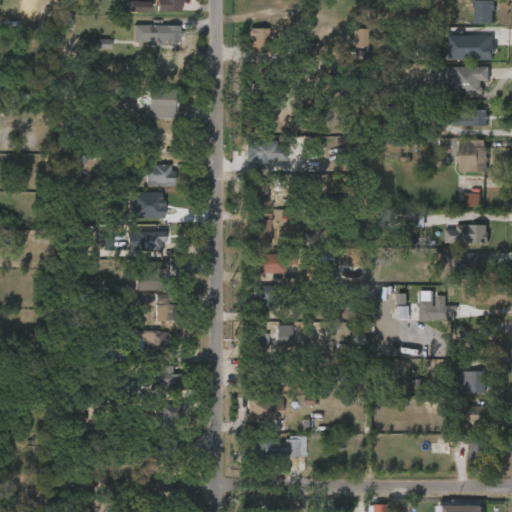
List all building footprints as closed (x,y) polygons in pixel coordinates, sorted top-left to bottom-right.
[(166,24),(166,11),(168,11),(167,0),(142,0),(142,24),(166,24)] [(180,0),(180,11),(162,11),(162,0),(180,0)] [(493,0),(493,22),(472,22),(472,0),(493,0)] [(125,1),(148,1),(148,10),(125,10),(125,1)] [(480,13),(460,13),(460,36),(480,36),(480,13)] [(136,14),(115,14),(115,25),(136,25),(136,14)] [(132,42),(132,24),(179,24),(179,42),(132,42)] [(119,54),(137,55),(137,58),(151,59),(151,54),(167,54),(167,38),(120,37),(119,54)] [(110,38),(110,48),(82,48),(82,38),(110,38)] [(353,41),(339,41),(340,61),(354,60),(353,41)] [(237,65),(256,65),(256,46),(237,46),(237,65)] [(479,49),(434,48),(434,72),(479,73),(479,49)] [(70,63),(97,62),(97,51),(70,52),(70,63)] [(302,56),(287,56),(288,71),(303,71),(302,56)] [(488,81),(482,81),(482,94),(451,94),(451,66),(488,66),(488,81)] [(469,107),(469,94),(476,94),(476,79),(421,80),(421,100),(439,100),(439,107),(469,107)] [(173,117),(147,117),(147,90),(173,90),(173,117)] [(134,130),(160,131),(161,103),(135,102),(134,130)] [(474,124),(440,123),(440,138),(473,139),(474,124)] [(487,172),(460,172),(460,140),(487,140),(487,172)] [(266,170),(251,170),(251,141),(276,141),(276,146),(284,146),(284,160),(266,160),(266,170)] [(473,152),(446,153),(446,185),(473,184),(473,152)] [(254,174),(271,174),(271,155),(237,154),(236,183),(254,183),(254,174)] [(170,185),(144,185),(144,164),(170,164),(170,185)] [(158,176),(131,177),(132,198),(159,197),(158,176)] [(252,198),(238,198),(237,218),(252,219),(252,198)] [(451,219),(467,219),(467,206),(451,206),(451,219)] [(256,254),(257,226),(240,226),(239,254),(256,254)] [(486,226),(486,243),(445,243),(445,226),(486,226)] [(474,237),(442,238),(442,242),(431,242),(432,256),(474,255),(474,237)] [(148,263),(148,244),(112,243),(112,262),(148,263)] [(255,253),(295,253),(295,265),(283,265),(283,275),(255,275),(255,253)] [(164,264),(164,277),(149,277),(149,264),(164,264)] [(471,265),(441,266),(442,284),(472,284),(471,265)] [(243,286),(281,286),(281,268),(243,267),(243,286)] [(132,275),(133,295),(153,295),(153,274),(132,275)] [(254,290),(274,290),(274,308),(254,308),(254,290)] [(240,320),(257,319),(257,298),(239,299),(240,320)] [(418,320),(418,298),(446,298),(446,320),(418,320)] [(406,332),(456,331),(456,318),(432,318),(432,308),(421,308),(421,313),(406,313),(406,332)] [(141,333),(158,333),(158,317),(142,317),(141,333)] [(249,359),(249,338),(238,338),(238,359),(249,359)] [(261,359),(276,359),(277,338),(262,338),(261,359)] [(152,343),(122,343),(122,351),(128,351),(128,366),(152,367),(152,343)] [(177,394),(148,392),(149,369),(178,370),(177,394)] [(485,395),(458,395),(458,371),(486,371),(485,395)] [(137,402),(168,401),(168,387),(158,387),(158,378),(149,378),(149,382),(136,382),(137,402)] [(137,382),(137,394),(120,394),(120,382),(137,382)] [(445,384),(444,405),(472,405),(473,384),(445,384)] [(124,406),(124,393),(106,393),(105,406),(124,406)] [(465,426),(465,406),(487,406),(487,426),(465,426)] [(268,432),(267,411),(233,412),(233,433),(268,432)] [(165,417),(145,417),(146,435),(166,434),(165,417)] [(474,419),(453,418),(452,436),(473,437),(474,419)] [(304,435),(303,461),(246,460),(246,435),(304,435)] [(144,458),(144,440),(177,440),(177,458),(144,458)] [(488,440),(488,466),(468,466),(468,440),(488,440)] [(292,448),(272,448),(272,454),(233,454),(233,470),(292,469),(292,448)] [(165,464),(166,453),(151,452),(151,464),(165,464)] [(455,474),(472,474),(472,452),(455,453),(455,474)]
